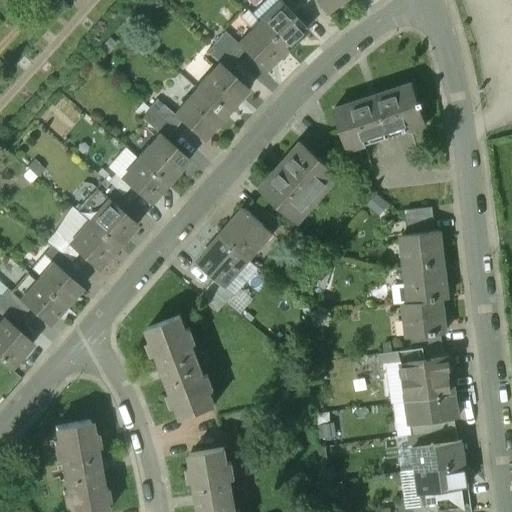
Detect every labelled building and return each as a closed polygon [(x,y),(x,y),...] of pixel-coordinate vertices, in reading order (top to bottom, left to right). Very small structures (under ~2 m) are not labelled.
[(315,0),(324,12),(325,11),(324,11),(339,0),(315,0)] [(281,2),(280,3),(259,23),(284,49),(305,29),(305,30),(306,28),(285,6),(281,2)] [(284,49),(259,23),(239,43),(238,43),(237,44),(263,70),(264,69),(284,49)] [(234,60),(214,43),(207,52),(219,64),(226,69),(234,60)] [(219,64),(209,76),(207,75),(195,88),(224,113),(247,88),(226,69),(219,64)] [(412,82),(334,109),(349,150),(426,123),(412,82)] [(224,113),(195,88),(184,101),(185,103),(174,115),(181,121),(202,139),(224,113)] [(174,115),(156,99),(149,108),(173,130),(181,121),(174,115)] [(173,130),(149,108),(141,117),(160,134),(166,139),(173,130)] [(166,139),(160,134),(159,135),(150,146),(148,145),(148,146),(151,149),(140,162),(165,183),(186,159),(187,159),(188,158),(166,139)] [(302,142),(260,189),(295,220),(304,211),(306,212),(330,185),(328,184),(338,173),(302,142)] [(140,162),(138,160),(122,177),(121,178),(149,203),(150,201),(149,201),(165,183),(140,162)] [(123,195),(104,179),(96,188),(97,188),(115,204),(123,195)] [(115,204),(97,188),(77,211),(89,222),(116,245),(135,224),(136,223),(115,204)] [(276,220),(257,204),(250,213),(268,229),(276,220)] [(433,207),(404,210),(405,222),(434,219),(433,207)] [(244,208),(220,235),(247,259),(271,232),(268,229),(250,213),(244,208)] [(434,219),(405,222),(406,234),(436,230),(434,219)] [(116,245),(89,222),(70,243),(69,243),(68,244),(78,253),(96,268),(97,267),(116,245)] [(406,234),(402,234),(404,250),(402,250),(404,269),(406,269),(443,264),(439,230),(436,230),(406,234)] [(220,235),(196,263),(214,278),(223,286),(247,259),(220,235)] [(68,244),(60,237),(52,245),(70,261),(78,253),(68,244)] [(70,261),(52,245),(45,254),(53,262),(63,270),(70,261)] [(63,270),(53,262),(52,263),(37,281),(64,305),(79,287),(80,287),(81,286),(63,270)] [(443,264),(406,269),(408,283),(406,284),(408,302),(441,299),(447,298),(443,264)] [(37,281),(27,273),(11,291),(29,308),(48,324),(49,323),(48,322),(64,305),(37,281)] [(223,286),(214,278),(206,287),(225,303),(232,294),(223,286)] [(225,303),(206,287),(198,296),(217,312),(225,303)] [(11,291),(7,288),(0,296),(0,297),(22,317),(29,308),(11,291)] [(22,317),(0,297),(0,313),(4,317),(14,326),(22,317)] [(408,302),(404,303),(405,318),(403,318),(406,337),(411,336),(442,333),(445,332),(441,299),(408,302)] [(184,330),(179,316),(146,328),(151,341),(147,343),(152,355),(156,354),(171,394),(167,395),(171,408),(175,406),(180,419),(213,407),(208,393),(212,391),(206,376),(202,378),(190,345),(194,344),(188,329),(184,330)] [(4,319),(0,322),(0,359),(9,367),(10,366),(31,342),(31,343),(32,342),(14,326),(4,317),(3,318),(4,319)] [(442,333),(411,336),(412,349),(426,347),(443,345),(442,333)] [(412,349),(399,351),(401,363),(427,359),(426,347),(412,349)] [(427,359),(401,363),(406,401),(454,395),(449,356),(427,359)] [(454,395),(406,401),(410,424),(430,421),(454,418),(457,417),(454,395)] [(454,418),(430,421),(431,433),(455,430),(454,418)] [(87,421),(54,427),(57,442),(52,443),(55,458),(59,458),(66,491),(61,492),(64,507),(68,506),(69,511),(104,511),(102,502),(106,501),(104,488),(100,489),(92,447),(96,447),(94,433),(90,434),(87,421)] [(455,430),(431,433),(433,445),(457,442),(455,430)] [(433,445),(413,448),(416,470),(464,463),(461,441),(457,442),(433,445)] [(223,449),(188,455),(191,468),(186,469),(189,482),(193,482),(198,511),(233,511),(228,480),(233,479),(230,463),(226,464),(223,449)] [(464,463),(416,470),(421,506),(435,504),(433,491),(467,486),(464,463)] [(470,511),(467,486),(433,491),(435,504),(435,511),(470,511)]
